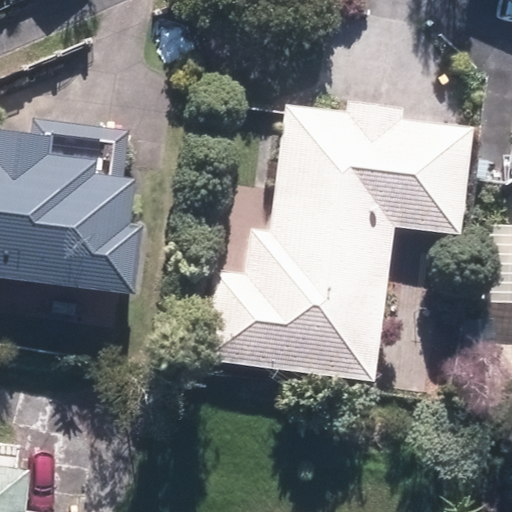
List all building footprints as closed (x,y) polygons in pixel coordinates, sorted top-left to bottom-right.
[(64,1),(0,30),(0,82),(83,44),(64,1)] [(337,116),(277,108),(261,234),(242,232),(236,277),(208,273),(196,364),(364,385),(383,232),(446,240),(460,131),(392,122),(393,112),(376,110),(338,105),(337,116)] [(511,180),(511,118),(503,180),(511,180)] [(0,287),(115,303),(124,234),(111,232),(118,187),(114,186),(121,134),(24,121),(22,135),(0,132),(0,287)] [(21,511),(27,473),(0,468),(0,511),(21,511)]
